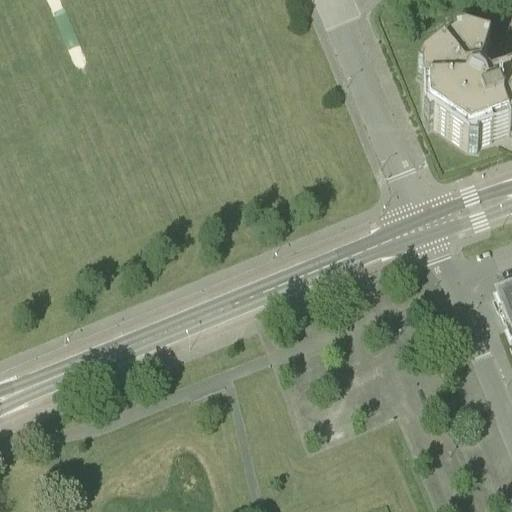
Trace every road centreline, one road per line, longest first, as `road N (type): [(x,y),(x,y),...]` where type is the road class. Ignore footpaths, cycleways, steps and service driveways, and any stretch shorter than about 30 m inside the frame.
road 1 (tertiary): [(0,400),(426,228)]
road 2 (residential): [(426,228),(337,1)]
road 3 (residential): [(511,435),(448,279)]
